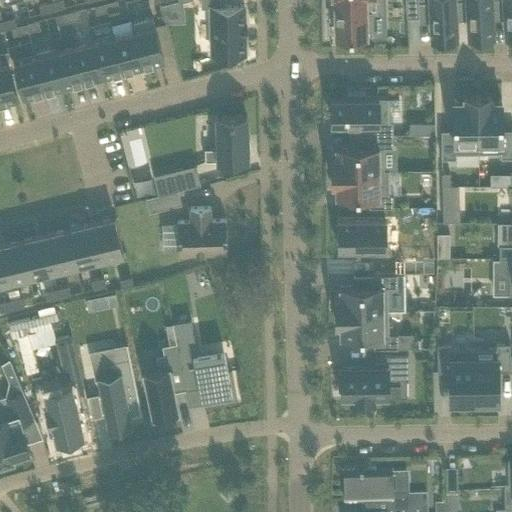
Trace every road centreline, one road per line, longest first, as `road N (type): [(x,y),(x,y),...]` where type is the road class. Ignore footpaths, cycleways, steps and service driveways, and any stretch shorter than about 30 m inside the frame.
road 1 (residential): [(288,435),(276,74)]
road 2 (residential): [(288,435),(253,436),(0,494)]
road 3 (residential): [(276,74),(0,151)]
road 4 (residential): [(276,74),(511,66)]
road 5 (residential): [(511,434),(288,435)]
